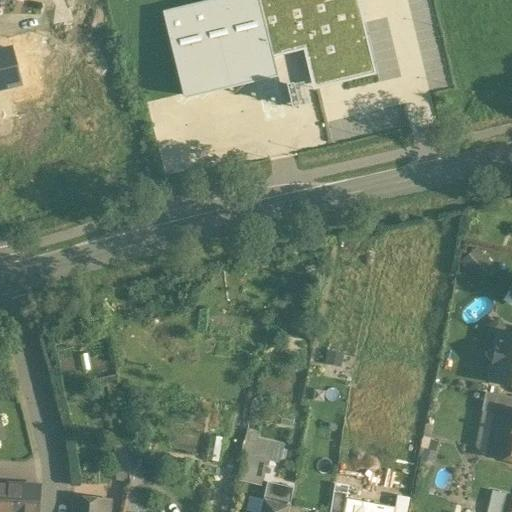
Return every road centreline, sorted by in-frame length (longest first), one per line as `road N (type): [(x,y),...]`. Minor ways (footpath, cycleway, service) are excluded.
road 1 (secondary): [(511,157),(7,279)]
road 2 (residential): [(7,279),(52,445),(56,511)]
